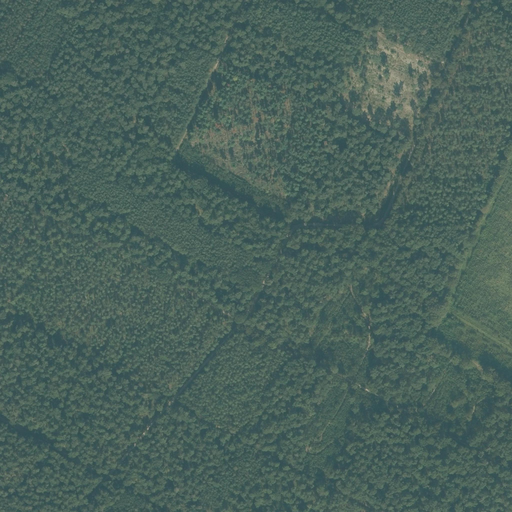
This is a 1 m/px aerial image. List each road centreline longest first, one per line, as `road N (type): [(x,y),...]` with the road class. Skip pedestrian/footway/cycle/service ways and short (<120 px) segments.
road 1 (track): [(292,228),(379,226),(476,0)]
road 2 (track): [(31,207),(310,354)]
road 3 (track): [(130,450),(241,315),(273,260)]
road 4 (track): [(292,228),(174,163)]
road 5 (track): [(107,477),(0,420)]
